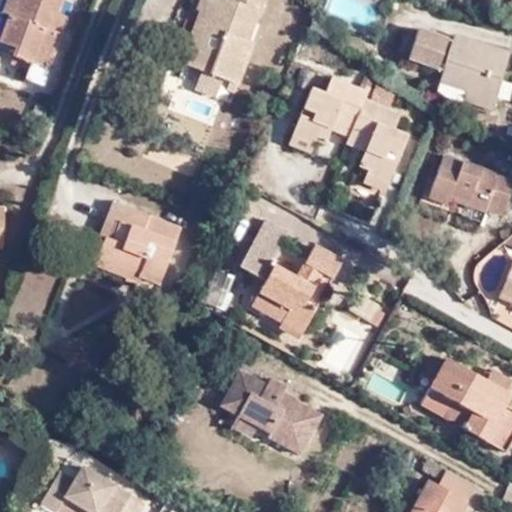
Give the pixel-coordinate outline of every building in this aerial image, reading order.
[(7,15),(12,0),(0,0),(0,11),(2,13),(7,15)] [(26,56),(41,62),(61,13),(50,8),(52,0),(12,0),(7,15),(2,13),(0,17),(0,35),(9,39),(5,47),(26,56)] [(196,43),(187,40),(177,66),(231,86),(245,53),(239,49),(258,0),(228,0),(198,0),(194,11),(198,13),(207,16),(196,43)] [(198,13),(187,40),(196,43),(207,16),(198,13)] [(450,34),(422,27),(412,57),(440,66),(450,34)] [(511,48),(511,46),(459,31),(445,76),(500,93),(511,48)] [(1,58),(21,66),(26,56),(5,47),(1,58)] [(35,79),(41,62),(26,56),(21,66),(18,73),(35,79)] [(360,84),(367,86),(373,69),(367,65),(360,84)] [(359,109),(363,99),(366,89),(329,77),(322,92),(309,87),(290,133),(314,142),(316,137),(325,141),(331,128),(340,102),(359,109)] [(398,112),(363,99),(359,109),(355,117),(372,123),(362,149),(356,165),(368,169),(366,173),(388,182),(406,135),(392,129),(398,112)] [(355,117),(359,109),(340,102),(331,128),(348,135),(355,117)] [(372,123),(355,117),(348,135),(345,143),(362,149),(372,123)] [(314,142),(290,133),(287,140),(310,150),(314,142)] [(510,174),(438,154),(425,198),(448,204),(450,196),(500,210),(510,174)] [(385,190),(388,182),(366,173),(362,181),(385,190)] [(113,233),(104,230),(93,254),(112,262),(116,252),(141,261),(136,271),(153,278),(177,221),(145,209),(147,204),(113,192),(105,213),(111,215),(119,219),(113,233)] [(111,215),(104,230),(113,233),(119,219),(111,215)] [(294,237),(272,225),(241,275),(264,290),(256,304),(283,321),(278,330),(300,343),(346,270),(318,254),(300,285),(274,270),(294,237)] [(511,258),(500,291),(511,295),(511,258)] [(508,398),(506,397),(486,386),(447,364),(442,372),(433,368),(422,386),(435,393),(425,411),(508,456),(511,448),(511,415),(501,410),(508,398)] [(486,386),(506,397),(511,384),(511,381),(494,372),(486,386)] [(297,459),(318,422),(319,421),(292,406),(291,407),(280,401),(285,392),(271,384),(268,390),(238,374),(219,407),(268,435),(265,440),(297,459)] [(79,511),(123,511),(130,502),(86,472),(76,488),(60,478),(42,505),(52,511),(58,511),(65,503),(79,511)] [(462,511),(473,491),(445,475),(437,490),(424,483),(409,511),(462,511)] [(79,511),(65,503),(58,511),(79,511)]
